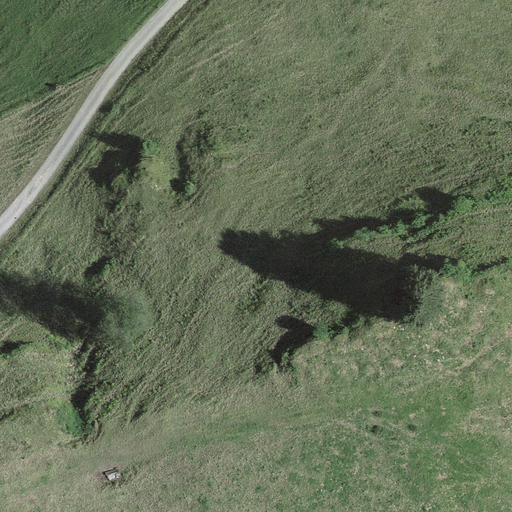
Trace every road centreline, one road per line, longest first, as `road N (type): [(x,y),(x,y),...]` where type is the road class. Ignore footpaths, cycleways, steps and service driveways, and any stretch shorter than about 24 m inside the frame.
road 1 (track): [(0,503),(299,418)]
road 2 (track): [(0,228),(120,63),(179,0)]
